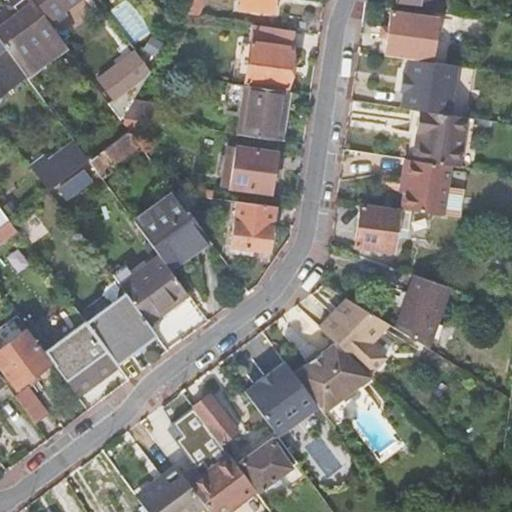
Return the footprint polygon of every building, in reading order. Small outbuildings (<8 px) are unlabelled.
[(0,26),(0,40),(5,46),(26,75),(56,53),(54,51),(64,43),(32,0),(20,0),(13,6),(18,14),(0,26)] [(36,0),(50,18),(74,0),(36,0)] [(448,13),(453,14),(467,15),(469,4),(450,1),(448,13)] [(386,43),(385,53),(415,58),(431,60),(437,19),(410,15),(390,12),(388,27),(387,35),(386,43)] [(184,13),(175,28),(173,32),(167,46),(163,63),(177,65),(181,48),(183,48),(191,14),(184,13)] [(286,88),(294,29),(265,25),(262,42),(251,40),(245,82),(286,88)] [(0,68),(11,60),(3,48),(5,46),(0,40),(0,68)] [(107,96),(147,66),(132,45),(124,51),(128,57),(96,81),(107,96)] [(456,64),(449,114),(465,117),(474,118),(482,119),(489,69),(456,64)] [(245,84),(230,82),(227,101),(242,104),(238,133),(279,139),(285,89),(245,84)] [(157,104),(131,101),(122,116),(154,121),(157,104)] [(404,158),(415,160),(419,133),(414,132),(417,110),(412,109),(404,158)] [(441,163),(458,166),(465,117),(449,114),(417,110),(414,132),(419,133),(415,160),(441,163)] [(458,166),(467,167),(474,118),(465,117),(458,166)] [(128,130),(88,160),(99,174),(104,170),(102,167),(110,161),(112,164),(138,144),(128,130)] [(228,143),(224,166),(232,168),(230,185),(271,191),(276,150),(228,143)] [(32,167),(38,175),(40,173),(49,186),(69,171),(70,173),(88,160),(78,145),(49,167),(43,159),(32,167)] [(401,208),(411,209),(450,215),(455,187),(437,184),(441,163),(415,160),(404,158),(403,158),(400,178),(406,179),(401,208)] [(232,168),(224,166),(222,184),(230,185),(232,168)] [(172,190),(133,219),(159,255),(168,268),(208,238),(189,213),(173,190),(172,190)] [(275,205),(237,200),(231,244),(268,250),(275,205)] [(408,228),(411,209),(401,208),(398,207),(398,210),(361,205),(355,245),(392,251),(395,235),(399,235),(400,227),(408,228)] [(0,208),(0,226),(9,220),(0,208)] [(124,292),(147,323),(171,306),(187,294),(168,268),(159,255),(131,275),(119,284),(124,292)] [(116,281),(119,284),(131,275),(129,271),(116,281)] [(429,336),(447,285),(411,273),(393,323),(429,336)] [(95,336),(115,364),(156,334),(151,329),(147,323),(124,292),(84,322),(95,336)] [(334,342),(369,374),(383,356),(368,343),(386,322),(344,296),(318,326),(334,342)] [(147,323),(151,329),(175,312),(171,306),(147,323)] [(36,341),(51,361),(67,350),(52,329),(36,341)] [(26,331),(0,349),(0,366),(15,387),(50,363),(26,331)] [(54,365),(75,393),(115,364),(95,336),(54,365)] [(316,405),(321,411),(370,376),(369,374),(334,342),(319,353),(307,362),(292,372),(316,405)] [(307,362),(319,353),(316,348),(303,357),(307,362)] [(243,390),(277,435),(316,405),(292,372),(283,361),(264,375),(255,382),(243,390)] [(36,422),(51,410),(30,382),(15,393),(36,422)] [(192,406),(219,443),(236,431),(208,394),(192,406)] [(271,439),(238,462),(257,489),(289,466),(271,439)] [(207,477),(192,488),(202,502),(208,511),(225,511),(255,490),(229,455),(205,473),(207,477)] [(133,494),(137,499),(154,487),(163,480),(177,469),(173,464),(133,494)] [(462,467),(452,478),(465,491),(476,481),(462,467)] [(146,511),(188,511),(202,502),(192,488),(177,469),(163,480),(154,487),(137,499),(146,511)]
